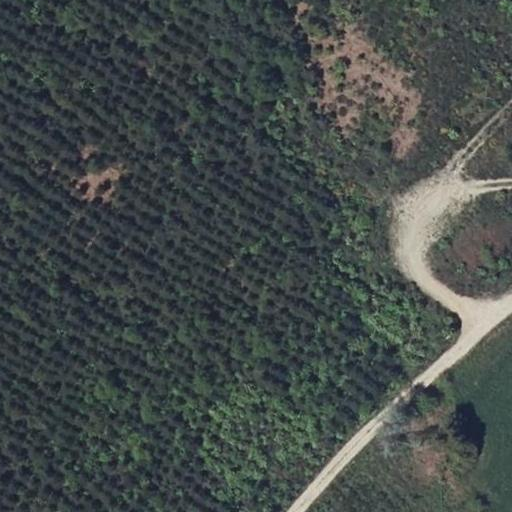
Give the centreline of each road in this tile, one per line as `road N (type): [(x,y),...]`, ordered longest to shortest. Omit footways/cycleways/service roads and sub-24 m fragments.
road 1 (track): [(511,296),(294,511)]
road 2 (track): [(511,178),(457,177),(414,196),(399,227),(414,264),(489,318)]
